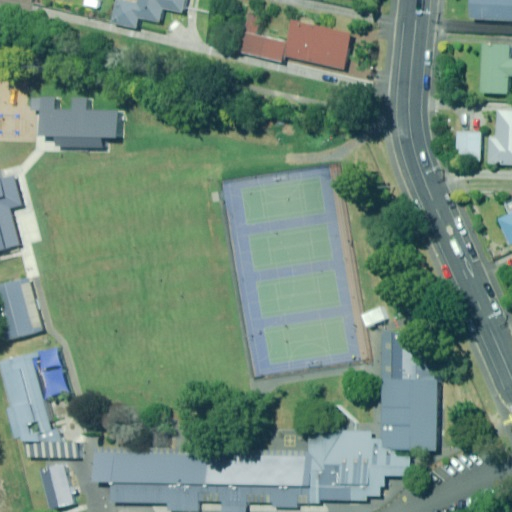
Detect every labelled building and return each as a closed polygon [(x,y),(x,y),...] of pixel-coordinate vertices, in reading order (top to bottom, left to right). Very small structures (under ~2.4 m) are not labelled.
[(192,0),(144,0),(144,2),(134,0),(120,0),(116,22),(143,28),(145,18),(166,22),(169,9),(190,13),(192,0)] [(511,0),(475,0),(475,21),(511,22),(511,0)] [(299,20),(294,41),(263,34),(268,12),(256,9),(246,52),(290,62),(291,56),(350,70),(359,34),(299,20)] [(511,45),(484,44),(482,94),(511,95),(511,84),(511,45)] [(511,111),(500,112),(499,139),(492,138),(491,165),(511,166),(511,111)] [(483,135),(460,134),(459,162),(482,162),(483,135)] [(511,216),(501,221),(511,246),(511,216)] [(508,254),(503,244),(489,251),(494,261),(508,254)] [(42,334),(26,280),(0,287),(0,307),(10,343),(42,334)] [(315,457),(101,450),(100,482),(118,483),(117,503),(324,510),(324,498),(386,500),(387,477),(413,478),(414,451),(441,452),(444,373),(424,372),(426,332),(383,331),(380,432),(316,430),(315,457)] [(60,430),(38,357),(4,367),(26,440),(33,439),(33,459),(83,461),(84,444),(61,443),(60,430)] [(79,505),(67,464),(42,471),(54,511),(79,505)]
